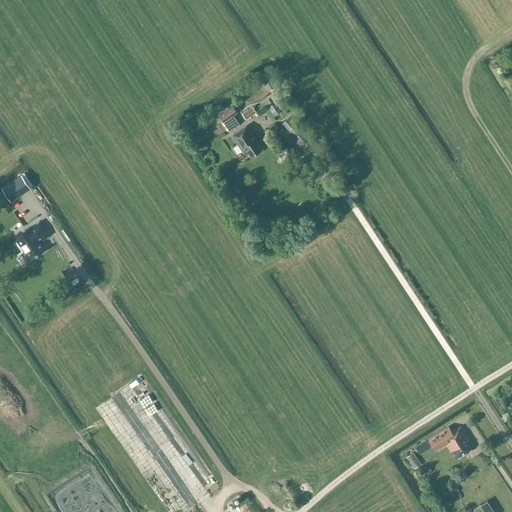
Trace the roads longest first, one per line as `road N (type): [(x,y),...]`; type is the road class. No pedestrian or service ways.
road 1 (unknown): [(317,494),(511,365)]
road 2 (unknown): [(511,171),(466,87),(476,59),(511,36)]
